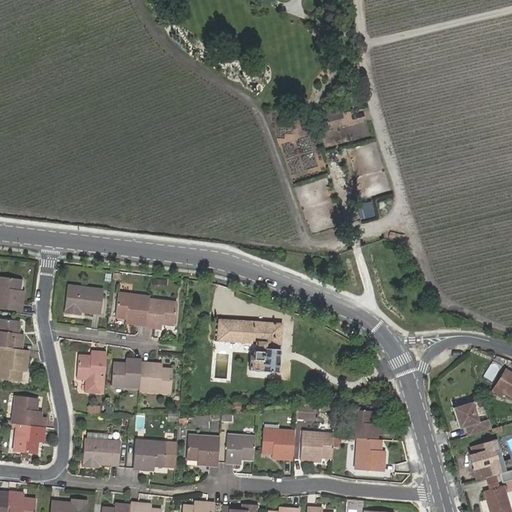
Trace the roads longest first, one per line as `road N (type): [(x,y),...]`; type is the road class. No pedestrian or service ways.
road 1 (secondary): [(414,399),(385,337),(336,304),(229,262),(51,237)]
road 2 (track): [(0,208),(308,247),(354,236)]
road 3 (track): [(308,247),(256,109),(180,60),(131,0)]
road 4 (residential): [(0,471),(56,476),(62,461),(63,420),(43,320),(51,237)]
road 5 (residential): [(193,488),(233,481),(439,489)]
road 6 (track): [(405,212),(438,300),(511,331)]
road 7 (track): [(511,8),(364,44)]
road 8 (unclassified): [(414,399),(419,372),(444,343),(480,340),(511,350)]
